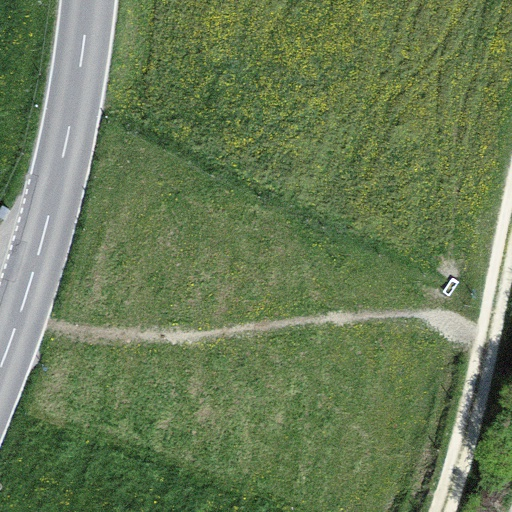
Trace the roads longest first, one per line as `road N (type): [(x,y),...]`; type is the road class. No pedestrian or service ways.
road 1 (secondary): [(0,365),(65,143),(87,0)]
road 2 (track): [(439,511),(489,339),(511,212)]
